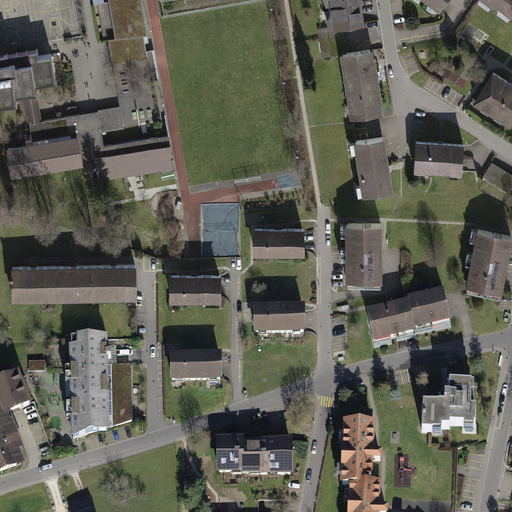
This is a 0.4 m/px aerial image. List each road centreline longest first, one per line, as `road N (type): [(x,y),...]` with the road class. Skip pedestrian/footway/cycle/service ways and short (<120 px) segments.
road 1 (residential): [(511,153),(418,98),(398,72),(386,0)]
road 2 (unclassified): [(326,380),(511,341)]
road 3 (residential): [(320,203),(326,380)]
road 4 (unclassified): [(147,262),(157,437)]
road 5 (unclassified): [(0,483),(157,437)]
road 6 (unclassified): [(235,273),(240,409)]
road 7 (residential): [(488,511),(511,379)]
road 8 (residential): [(326,380),(306,511)]
